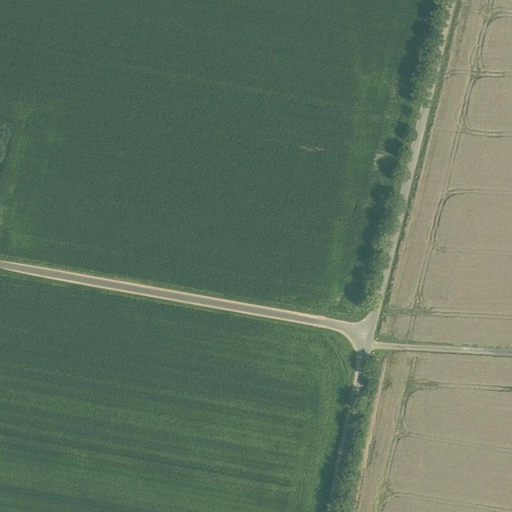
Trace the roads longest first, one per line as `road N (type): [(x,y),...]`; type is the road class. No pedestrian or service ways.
road 1 (unclassified): [(369,333),(0,265)]
road 2 (unclassified): [(449,0),(369,333)]
road 3 (unclassified): [(369,333),(331,511)]
